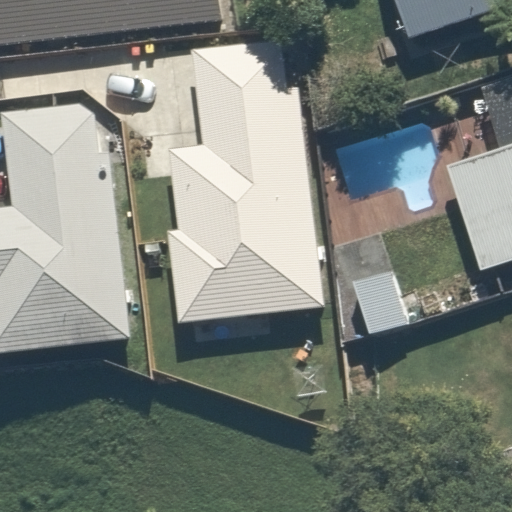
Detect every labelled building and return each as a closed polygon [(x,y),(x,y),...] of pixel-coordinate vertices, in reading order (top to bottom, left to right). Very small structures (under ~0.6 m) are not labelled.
[(0,0),(0,50),(226,23),(223,0),(0,0)] [(511,0),(401,0),(413,47),(511,21),(511,0)] [(332,311),(306,91),(296,92),(288,43),(201,55),(212,149),(177,153),(188,233),(176,235),(189,327),(332,311)] [(511,276),(511,88),(502,91),(511,126),(511,164),(459,180),(489,284),(511,276)] [(0,359),(140,342),(105,118),(89,107),(11,118),(22,210),(0,212),(0,359)] [(397,267),(359,284),(385,342),(424,325),(397,267)]
